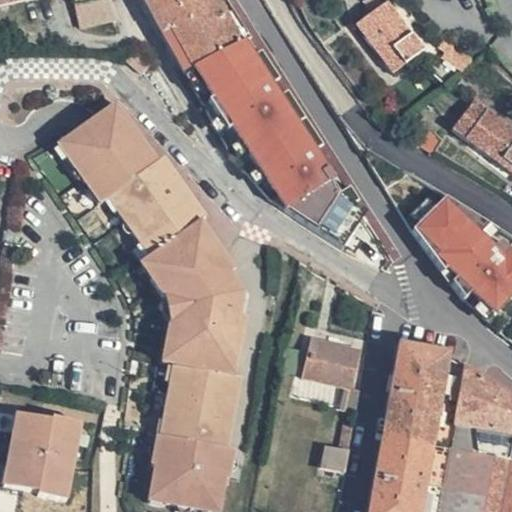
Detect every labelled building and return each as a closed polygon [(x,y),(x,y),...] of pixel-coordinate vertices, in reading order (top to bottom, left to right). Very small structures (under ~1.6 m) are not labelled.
[(89,0),(95,15),(132,7),(127,0),(89,0)] [(235,0),(165,0),(201,64),(254,33),(235,0)] [(432,33),(407,0),(376,0),(360,12),(397,60),(432,33)] [(254,33),(201,64),(251,154),(284,192),(312,211),(340,152),(258,30),(254,33)] [(156,66),(164,57),(149,43),(141,52),(156,66)] [(201,111),(170,62),(163,67),(194,115),(201,111)] [(511,119),(511,118),(511,108),(479,84),(455,116),(511,157),(511,119)] [(115,197),(123,208),(123,209),(119,212),(141,241),(146,238),(156,253),(149,259),(161,275),(153,281),(166,299),(175,293),(184,305),(180,322),(168,320),(164,346),(173,348),(169,367),(180,368),(176,385),(170,384),(163,420),(169,421),(166,438),(155,437),(150,466),(153,467),(148,494),(165,497),(164,504),(173,505),(172,511),(173,511),(188,511),(189,509),(200,511),(201,504),(216,507),(221,480),(225,480),(227,465),(217,462),(218,450),(224,450),(227,436),(216,433),(218,420),(224,420),(229,391),(235,392),(237,377),(232,376),(240,332),(235,331),(237,315),(232,314),(235,296),(222,280),(229,275),(219,261),(216,263),(208,252),(216,246),(199,223),(205,219),(197,208),(194,204),(190,207),(184,212),(180,206),(176,201),(181,197),(165,174),(170,170),(160,157),(156,160),(146,147),(143,150),(126,127),(120,131),(114,120),(123,115),(114,103),(62,139),(73,154),(68,158),(90,189),(95,185),(103,196),(110,197),(113,195),(115,197)] [(340,152),(312,211),(356,241),(377,206),(350,187),(341,175),(351,168),(340,152)] [(455,203),(422,239),(445,275),(491,328),(511,344),(511,237),(490,224),(455,203)] [(257,287),(229,275),(222,280),(235,296),(257,287)] [(257,287),(235,296),(232,314),(237,315),(257,287)] [(316,379),(362,389),(370,352),(324,341),(316,379)] [(449,511),(468,420),(479,364),(458,352),(416,343),(383,511),(449,511)] [(487,450),(511,454),(511,381),(479,364),(468,420),(488,425),(487,450)] [(364,413),(369,391),(362,389),(316,379),(311,401),(364,413)] [(35,422),(39,407),(32,405),(28,421),(35,422)] [(67,414),(39,407),(35,422),(28,421),(25,434),(35,436),(32,448),(22,446),(19,459),(26,460),(22,477),(51,483),(50,487),(78,494),(86,462),(82,461),(84,447),(90,448),(97,416),(68,409),(67,414)] [(333,470),(353,473),(357,451),(337,447),(333,470)] [(510,511),(511,506),(511,454),(487,450),(474,511),(510,511)] [(16,475),(22,477),(26,460),(19,459),(16,475)]
